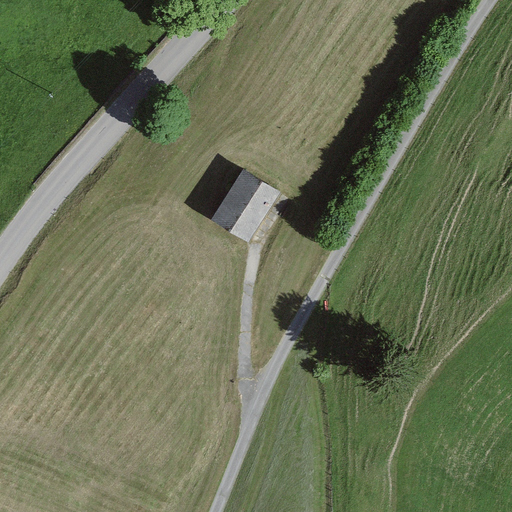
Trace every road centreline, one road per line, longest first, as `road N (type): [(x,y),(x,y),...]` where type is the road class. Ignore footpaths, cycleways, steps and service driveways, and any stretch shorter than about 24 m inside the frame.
road 1 (unclassified): [(493,0),(318,289),(257,405),(217,511)]
road 2 (tertiary): [(0,272),(80,164),(228,0)]
